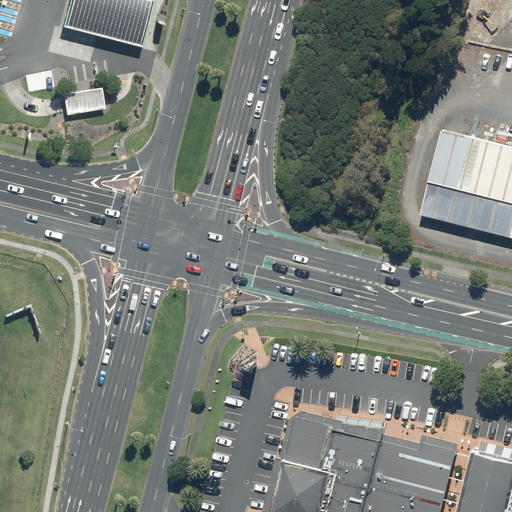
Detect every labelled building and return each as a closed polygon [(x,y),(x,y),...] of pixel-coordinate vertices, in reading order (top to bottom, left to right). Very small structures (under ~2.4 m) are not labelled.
[(156,1),(153,0),(72,0),(65,26),(143,47),(156,1)] [(99,87),(61,93),(63,104),(64,113),(102,108),(101,98),(99,87)] [(511,143),(445,127),(424,215),(511,235),(511,143)] [(347,418),(304,405),(292,414),(282,454),(279,453),(263,511),(443,511),(462,439),(425,430),(424,440),(386,429),(388,422),(347,418)] [(478,445),(461,511),(511,511),(511,443),(485,436),(482,446),(478,445)]
